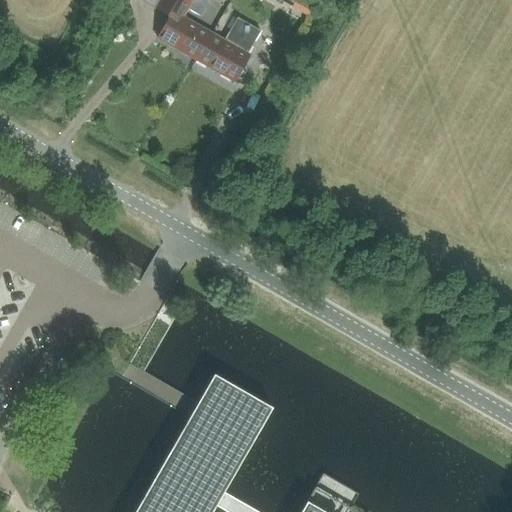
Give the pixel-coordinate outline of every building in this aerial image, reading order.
[(157,39),(196,61),(211,34),(182,18),(192,0),(161,0),(156,9),(169,17),(157,39)] [(278,0),(299,12),(304,2),(300,0),(278,0)] [(249,56),(262,33),(239,20),(225,43),(211,34),(196,61),(234,82),(249,56)] [(0,207),(0,235),(88,275),(99,252),(0,207)] [(348,511),(353,504),(358,495),(323,474),(301,511),(258,511),(224,493),(272,408),(214,375),(197,404),(189,418),(135,511),(348,511)]
